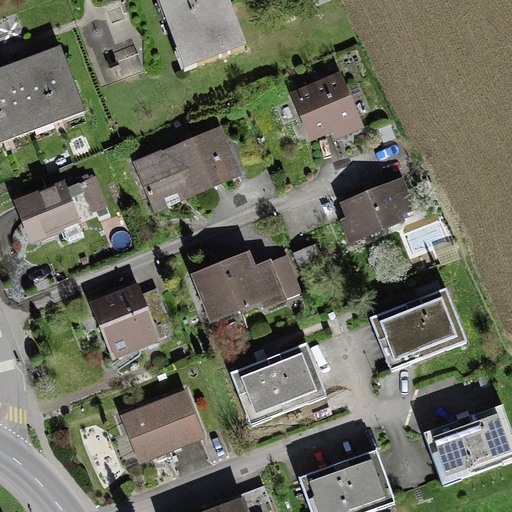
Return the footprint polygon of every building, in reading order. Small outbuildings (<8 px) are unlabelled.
[(158,0),(177,51),(188,47),(195,67),(245,49),(226,0),(158,0)] [(9,23),(0,26),(0,42),(15,37),(9,23)] [(60,48),(33,58),(54,115),(81,105),(60,48)] [(29,124),(54,115),(33,58),(8,68),(29,124)] [(8,68),(0,70),(0,121),(4,133),(29,124),(8,68)] [(339,81),(297,98),(312,135),(355,118),(339,81)] [(238,177),(218,130),(136,166),(150,199),(185,184),(191,197),(238,177)] [(369,194),(344,204),(351,220),(354,218),(362,237),(401,221),(398,214),(412,209),(401,182),(376,191),(374,185),(366,188),(369,194)] [(62,186),(17,204),(30,234),(36,231),(39,238),(60,230),(64,240),(70,242),(83,236),(62,186)] [(433,215),(405,226),(412,243),(440,232),(433,215)] [(316,246),(294,254),(307,285),(328,277),(316,246)] [(247,256),(195,277),(212,320),(263,299),(266,307),(300,294),(285,258),(253,271),(247,256)] [(137,289),(93,307),(112,355),(130,348),(131,351),(166,337),(162,326),(170,323),(158,294),(142,301),(137,289)] [(445,291),(371,320),(389,366),(408,358),(410,363),(447,349),(445,343),(463,336),(445,291)] [(307,346),(232,374),(249,420),(269,412),(271,418),(307,404),(305,398),(324,391),(307,346)] [(185,394),(123,417),(131,438),(139,435),(148,458),(170,450),(168,443),(197,432),(199,438),(201,437),(185,394)] [(511,433),(502,406),(424,434),(441,480),(459,473),(461,478),(502,463),(500,459),(511,454),(511,433)] [(392,497),(376,452),(300,479),(312,511),(368,511),(376,509),(374,504),(392,497)] [(242,502),(216,511),(274,511),(269,498),(244,508),(242,502)]
